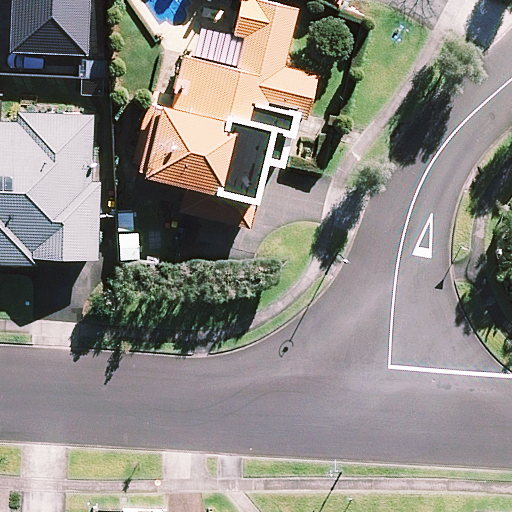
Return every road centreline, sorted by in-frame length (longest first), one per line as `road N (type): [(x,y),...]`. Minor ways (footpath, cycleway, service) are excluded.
road 1 (residential): [(0,405),(388,423)]
road 2 (residential): [(511,81),(440,149),(414,203),(397,258),(388,423)]
road 3 (residential): [(388,423),(511,431)]
